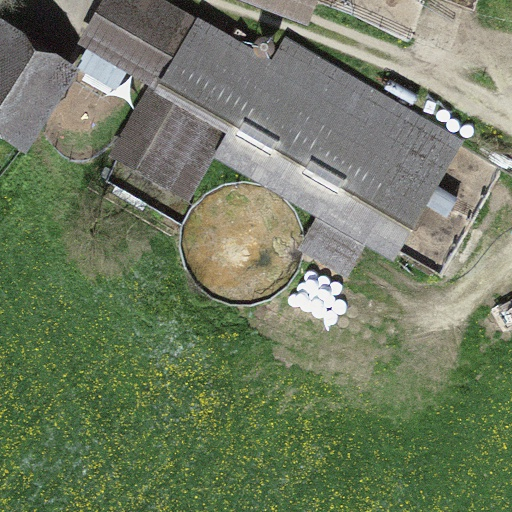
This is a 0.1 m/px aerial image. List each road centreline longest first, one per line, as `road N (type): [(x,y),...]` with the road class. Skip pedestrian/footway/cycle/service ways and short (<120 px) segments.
road 1 (track): [(511,121),(343,38),(215,0)]
road 2 (track): [(379,290),(451,313),(511,279)]
